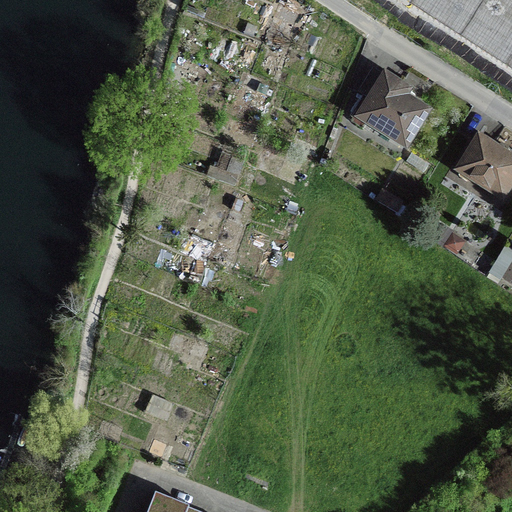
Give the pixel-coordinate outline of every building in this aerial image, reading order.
[(406,148),(429,111),(407,97),(409,94),(412,90),(385,73),(358,117),(406,148)] [(503,200),(511,185),(511,157),(502,151),(480,137),(458,172),(503,200)] [(397,214),(404,202),(382,189),(375,201),(397,214)] [(443,247),(457,256),(466,242),(452,233),(443,247)] [(198,511),(155,495),(148,511),(198,511)]
